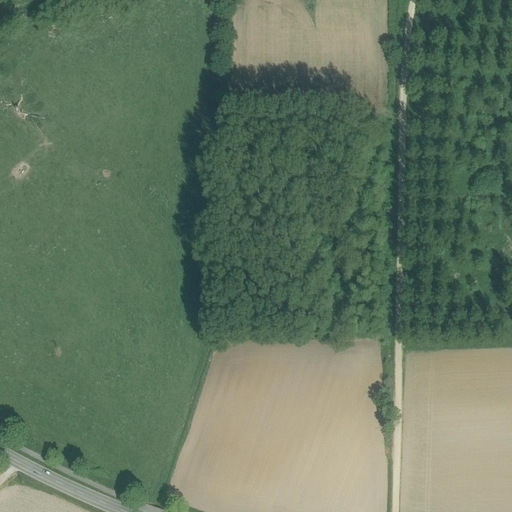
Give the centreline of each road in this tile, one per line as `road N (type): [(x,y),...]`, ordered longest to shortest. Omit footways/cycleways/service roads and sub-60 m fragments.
road 1 (track): [(391,511),(403,50),(411,0)]
road 2 (secondary): [(0,451),(123,511)]
